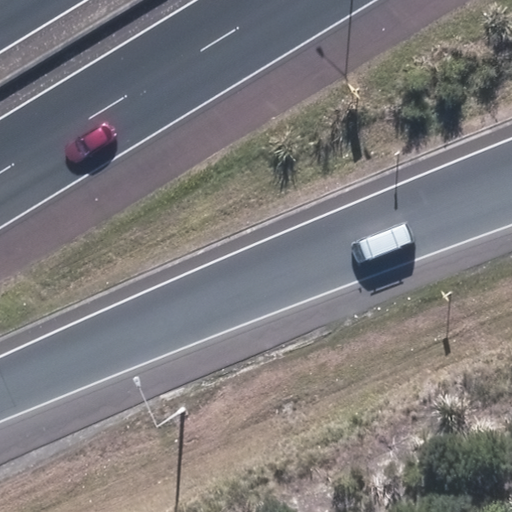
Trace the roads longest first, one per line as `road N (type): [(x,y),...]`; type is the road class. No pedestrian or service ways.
road 1 (motorway): [(511,176),(0,393)]
road 2 (motorway): [(289,0),(0,175)]
